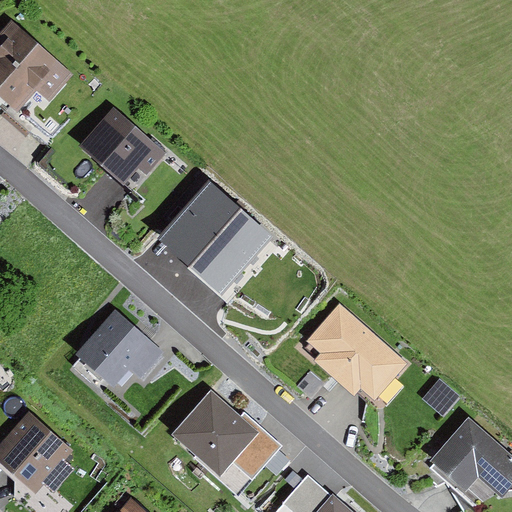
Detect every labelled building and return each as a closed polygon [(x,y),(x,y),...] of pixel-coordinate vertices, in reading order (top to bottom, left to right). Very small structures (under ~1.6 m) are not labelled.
[(76,79),(11,26),(0,39),(0,99),(24,120),(41,99),(52,108),(76,79)] [(118,113),(83,151),(124,188),(140,171),(148,179),(168,158),(118,113)] [(272,238),(209,183),(158,241),(221,296),(272,238)] [(405,363),(340,308),(312,341),(324,352),(317,361),(354,393),(361,385),(375,397),(405,363)] [(120,312),(82,358),(117,387),(130,371),(145,383),(169,353),(120,312)] [(448,411),(464,392),(441,373),(425,391),(448,411)] [(276,451),(212,394),(176,434),(240,491),(276,451)] [(31,418),(0,453),(0,468),(35,500),(47,487),(55,494),(74,472),(67,466),(75,456),(31,418)] [(511,490),(511,457),(468,419),(429,463),(466,496),(481,480),(504,500),(511,490)] [(348,511),(331,498),(319,511),(348,511)] [(139,511),(129,503),(121,511),(139,511)]
